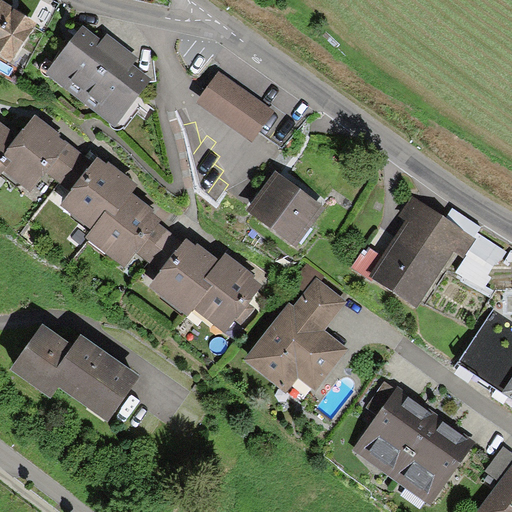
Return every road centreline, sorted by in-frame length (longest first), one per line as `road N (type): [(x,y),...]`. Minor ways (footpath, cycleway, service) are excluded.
road 1 (residential): [(511,229),(204,11)]
road 2 (residential): [(511,424),(372,326)]
road 3 (residential): [(204,11),(191,19),(86,0)]
